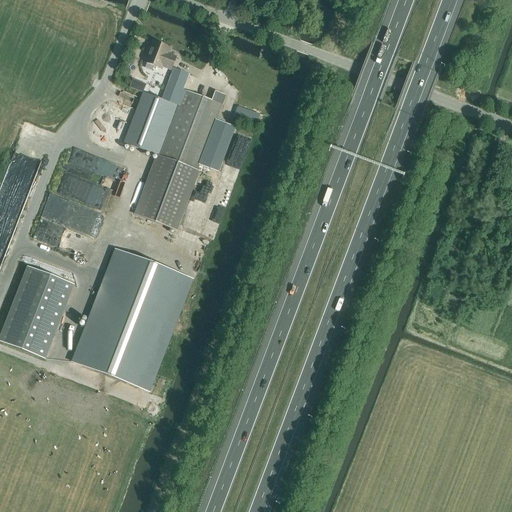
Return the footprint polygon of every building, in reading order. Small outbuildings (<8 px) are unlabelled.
[(147,56),(148,57),(146,63),(161,69),(162,67),(171,70),(176,58),(167,54),(169,48),(153,43),(151,49),(150,49),(147,56)] [(171,77),(162,100),(143,93),(124,143),(158,157),(166,136),(173,119),(184,90),(186,83),(186,82),(189,75),(176,70),(173,78),(171,77)] [(139,82),(136,90),(143,93),(146,84),(139,82)] [(176,231),(227,94),(216,91),(212,101),(185,91),(137,216),(176,231)] [(126,127),(126,126),(125,123),(124,120),(123,116),(121,114),(119,112),(116,110),(113,109),(109,108),(105,108),(102,109),(99,111),(96,113),(93,115),(91,119),(90,122),(90,126),(90,129),(91,132),(92,136),(95,139),(97,141),(100,143),(103,144),(107,144),(110,144),(114,143),(118,141),(121,139),(122,137),(124,134),(125,130),(126,127)] [(258,120),(236,112),(234,118),(256,126),(258,120)] [(245,142),(251,144),(255,131),(249,129),(245,142)] [(496,188),(502,190),(509,174),(503,171),(496,188)] [(44,222),(40,237),(71,244),(75,229),(44,222)] [(40,250),(42,256),(49,253),(47,247),(40,250)] [(193,282),(118,252),(73,364),(148,394),(193,282)] [(28,267),(0,338),(0,342),(45,360),(74,285),(28,267)]
